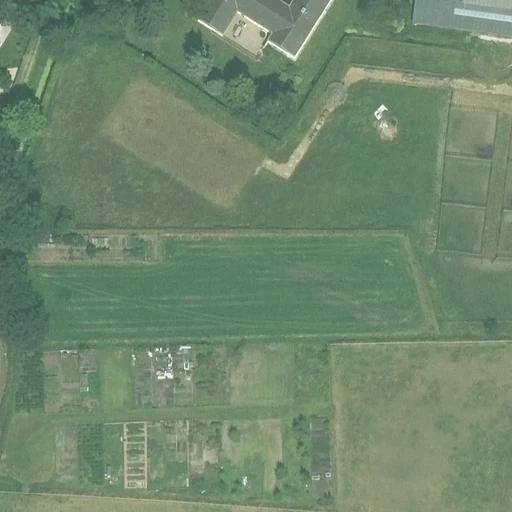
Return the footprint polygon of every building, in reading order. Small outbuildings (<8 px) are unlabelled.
[(0,0),(0,9),(21,22),(33,1),(31,0),(0,0)] [(294,61),(331,0),(293,0),(288,9),(273,0),(208,0),(195,21),(217,35),(232,12),(271,37),(266,44),(294,61)] [(511,0),(462,0),(462,6),(421,0),(414,0),(411,26),(511,39),(511,0)] [(84,409),(84,387),(68,387),(68,409),(84,409)] [(225,484),(223,444),(213,445),(214,484),(225,484)]
